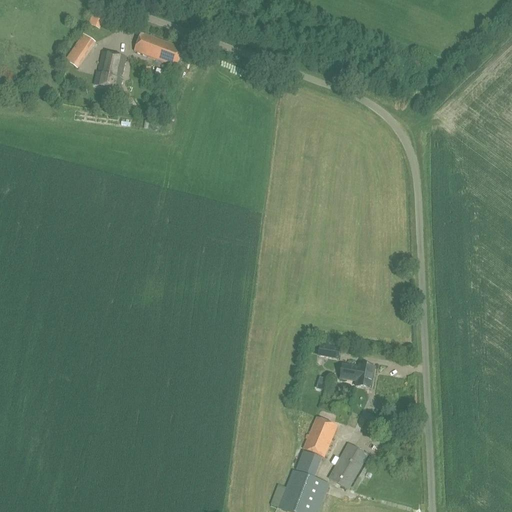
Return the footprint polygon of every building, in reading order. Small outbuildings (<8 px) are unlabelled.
[(99,29),(104,18),(95,14),(90,25),(99,29)] [(177,68),(184,50),(141,34),(135,52),(177,68)] [(78,69),(96,45),(86,37),(67,61),(78,69)] [(122,80),(127,58),(103,53),(99,74),(97,74),(95,86),(121,92),(123,81),(122,80)] [(130,109),(132,99),(124,97),(123,108),(130,109)] [(341,350),(320,346),(318,358),(339,361),(341,350)] [(358,368),(343,365),(340,380),(356,382),(355,387),(371,389),(375,368),(359,365),(358,368)] [(324,459),(338,427),(317,418),(304,450),(324,459)] [(349,490),(368,456),(349,445),(329,480),(349,490)] [(315,478),(322,459),(304,453),(297,471),(315,478)] [(285,511),(319,511),(329,485),(293,471),(279,509),(285,511)]
